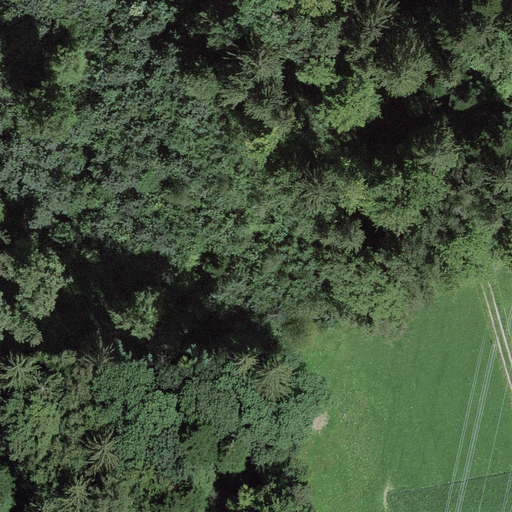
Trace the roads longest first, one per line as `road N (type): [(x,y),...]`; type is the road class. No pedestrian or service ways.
road 1 (track): [(511,380),(451,176),(370,50),(281,0)]
road 2 (track): [(107,0),(75,234)]
